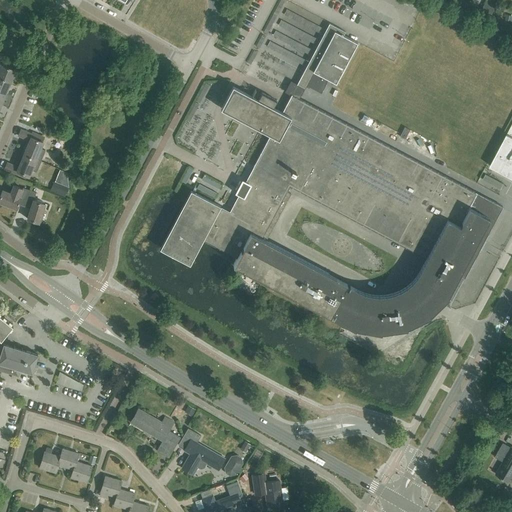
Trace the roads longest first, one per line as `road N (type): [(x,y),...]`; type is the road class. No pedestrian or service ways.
road 1 (tertiary): [(393,500),(149,357)]
road 2 (unclassified): [(65,291),(190,66)]
road 3 (residential): [(11,483),(31,420),(108,444)]
road 4 (residential): [(11,483),(88,504),(108,444)]
road 5 (residential): [(190,66),(72,0)]
road 6 (unclassified): [(404,506),(463,397)]
road 7 (unclassified): [(453,392),(393,500)]
